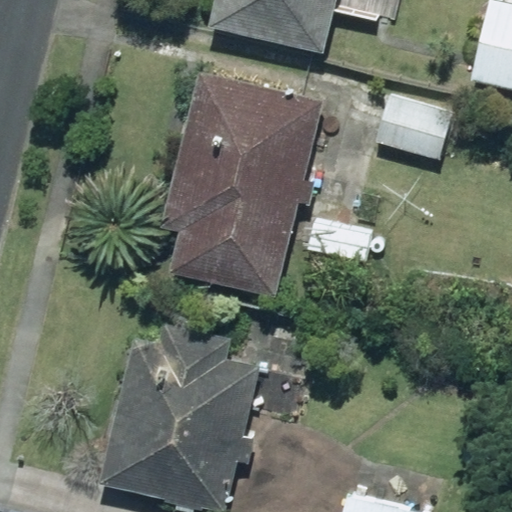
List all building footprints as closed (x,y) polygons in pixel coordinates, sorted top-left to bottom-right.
[(210,0),(205,25),(322,51),(334,0),(210,0)] [(511,2),(499,0),(487,0),(469,77),(511,88),(511,2)] [(325,98),(198,66),(157,226),(178,229),(167,269),(274,296),(325,98)] [(454,109),(387,92),(375,142),(442,158),(454,109)] [(373,222),(309,214),(305,250),(368,258),(373,222)] [(231,334),(161,319),(157,342),(131,338),(97,481),(226,509),(239,459),(248,460),(252,436),(244,433),(259,363),(227,354),(231,334)] [(421,511),(345,493),(341,511),(421,511)]
